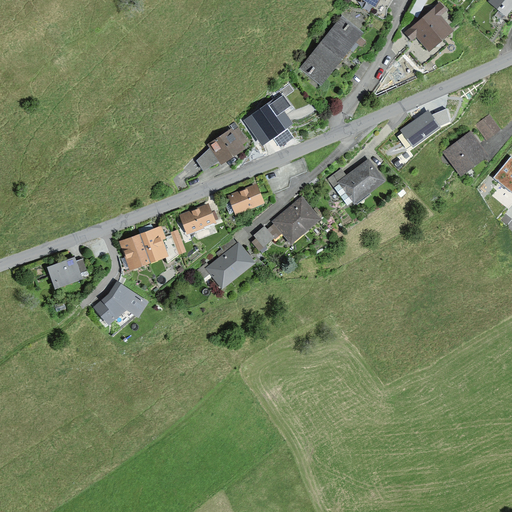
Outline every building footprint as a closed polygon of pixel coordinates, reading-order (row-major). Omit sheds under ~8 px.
[(416,0),(409,12),(415,15),(423,0),(424,0),(426,1),(426,0),(416,0)] [(511,0),(491,0),(502,9),(509,0),(510,0),(511,1),(511,0)] [(419,39),(408,48),(422,65),(445,45),(440,39),(450,30),(434,12),(420,25),(418,22),(406,33),(412,39),(416,36),(419,39)] [(340,21),(323,43),(340,57),(341,56),(355,67),(360,60),(346,49),(357,35),(340,21)] [(339,59),(340,57),(323,43),(305,65),(322,79),(333,66),(347,77),(352,70),(339,59)] [(417,119),(429,135),(447,122),(444,119),(452,113),(444,101),(436,107),(435,106),(417,119)] [(274,102),(248,121),(262,141),(289,122),(274,102)] [(477,125),(486,138),(498,128),(489,116),(477,125)] [(238,128),(234,131),(242,144),(247,141),(238,128)] [(210,166),(240,147),(231,132),(209,146),(209,148),(201,154),(210,166)] [(462,170),(482,154),(469,136),(448,151),(462,170)] [(263,175),(271,195),(289,187),(291,178),(307,171),(302,158),(263,175)] [(340,169),(328,179),(347,205),(354,200),(355,201),(383,180),(368,161),(347,177),(340,169)] [(232,201),(225,204),(229,213),(261,201),(255,186),(233,196),(233,195),(232,195),(232,196),(230,197),(232,201)] [(276,223),(268,230),(266,228),(255,237),(263,246),(283,230),(289,238),(299,229),(302,232),(318,218),(304,202),(297,207),(297,206),(295,208),(296,209),(292,211),(290,209),(275,221),(276,223)] [(182,216),(188,231),(203,224),(205,228),(215,224),(213,220),(218,219),(215,211),(210,213),(207,206),(182,216)] [(179,254),(178,254),(171,235),(165,237),(162,228),(140,236),(140,237),(148,259),(164,253),(168,262),(179,254)] [(171,235),(178,254),(179,254),(185,252),(178,232),(171,235)] [(148,259),(140,237),(140,236),(123,243),(129,261),(122,264),(125,272),(133,269),(132,265),(146,260),(146,261),(148,260),(148,259)] [(209,268),(222,285),(233,276),(232,274),(235,271),(237,273),(252,262),(231,236),(218,245),(222,250),(218,253),(222,258),(209,268)] [(53,272),(57,284),(71,279),(72,281),(81,278),(81,276),(84,275),(84,276),(89,275),(83,258),(72,262),(71,257),(47,266),(50,273),(53,272)] [(109,292),(94,305),(108,323),(126,307),(140,315),(148,300),(117,280),(109,292)] [(54,305),(57,312),(66,308),(63,301),(54,305)]
